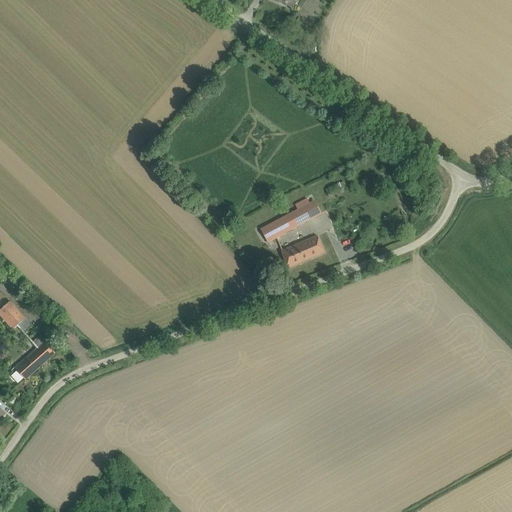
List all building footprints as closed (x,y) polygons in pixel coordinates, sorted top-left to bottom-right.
[(339,195),(347,191),(343,182),(335,186),(335,185),(326,189),(329,197),(338,193),(339,195)] [(297,209),(261,229),(268,242),(284,234),(284,233),(317,216),(310,203),(309,203),(306,199),(295,205),(297,209)] [(281,251),(284,258),(288,268),(324,252),(317,236),(281,251)] [(19,326),(24,331),(31,324),(11,301),(0,311),(0,314),(13,330),(19,326)] [(56,353),(40,335),(33,342),(38,348),(15,368),(25,380),(56,353)]
